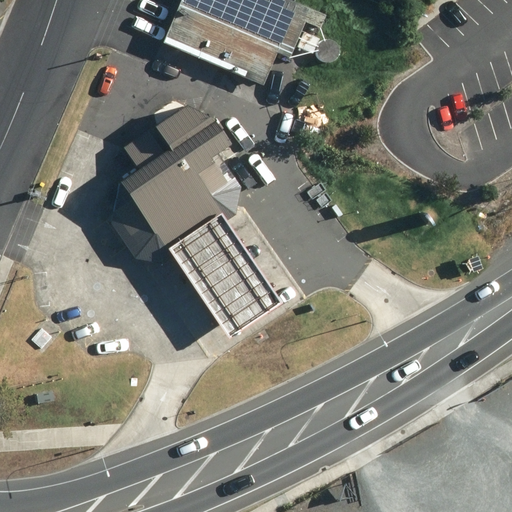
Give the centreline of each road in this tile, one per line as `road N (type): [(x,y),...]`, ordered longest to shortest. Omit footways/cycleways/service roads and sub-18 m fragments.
road 1 (primary): [(511,295),(359,392),(204,459)]
road 2 (primary): [(0,506),(204,459)]
